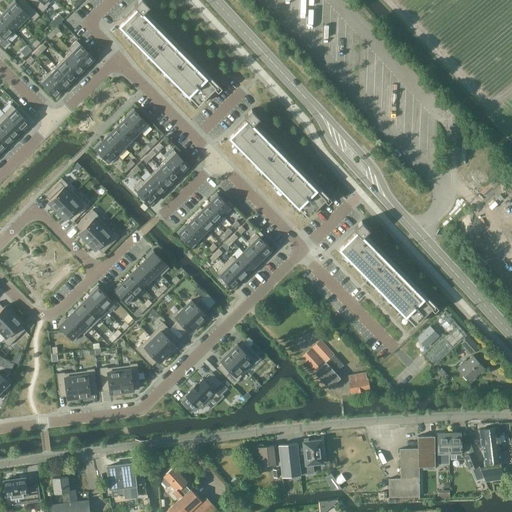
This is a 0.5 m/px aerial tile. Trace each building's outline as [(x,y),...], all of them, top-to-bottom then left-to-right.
[(10,6),(7,9),(22,25),(30,17),(33,21),(39,15),(24,0),(20,0),(17,3),(14,0),(9,5),(10,6)] [(30,0),(42,12),(48,6),(47,5),(52,0),(30,0)] [(150,6),(143,0),(138,0),(134,5),(137,8),(119,25),(198,105),(215,88),(218,91),(222,88),(145,10),(150,6)] [(7,9),(0,16),(0,17),(14,32),(22,25),(7,9)] [(0,44),(5,49),(11,43),(7,40),(14,32),(0,17),(0,44)] [(76,40),(68,48),(86,66),(89,63),(91,64),(95,59),(76,40)] [(70,51),(63,58),(78,73),(86,66),(68,48),(70,51)] [(63,58),(55,66),(71,81),(78,73),(63,58)] [(55,66),(48,73),(63,89),(71,81),(55,66)] [(48,73),(40,81),(45,87),(44,88),(49,94),(51,92),(56,98),(61,93),(60,92),(63,89),(48,73)] [(12,105),(4,113),(21,130),(24,127),(26,128),(30,123),(25,118),(26,117),(21,111),(20,113),(12,105)] [(129,114),(126,117),(141,133),(149,125),(132,108),(128,113),(129,114)] [(259,117),(251,109),(244,116),(247,119),(229,136),(308,216),(325,200),(328,203),(332,199),(255,121),(259,117)] [(4,113),(0,117),(0,124),(13,138),(21,130),(4,113)] [(126,117),(118,125),(133,140),(141,133),(126,117)] [(0,124),(0,139),(6,145),(13,138),(0,124)] [(118,125),(110,133),(126,148),(133,140),(118,125)] [(110,133),(103,140),(118,156),(126,148),(110,133)] [(98,142),(93,147),(95,148),(99,152),(97,153),(103,159),(104,157),(110,163),(118,156),(103,140),(99,143),(98,142)] [(160,143),(154,149),(157,152),(163,146),(160,143)] [(174,151),(166,158),(181,173),(184,170),(185,171),(190,166),(174,151)] [(166,158),(159,166),(173,180),(181,173),(166,158)] [(159,166),(151,174),(165,188),(173,180),(159,166)] [(165,188),(151,174),(144,181),(142,179),(142,180),(157,196),(165,188)] [(62,178),(45,195),(50,200),(48,202),(52,206),(51,207),(56,212),(75,193),(67,185),(68,184),(62,178)] [(142,180),(134,187),(151,205),(155,200),(154,199),(157,196),(142,180)] [(75,193),(56,212),(60,216),(61,215),(65,219),(67,217),(72,222),(89,205),(83,200),(83,201),(75,193)] [(213,199),(209,202),(224,217),(232,209),(216,193),(211,198),(213,199)] [(209,202),(202,210),(216,224),(224,217),(209,202)] [(92,209),(76,226),(81,231),(79,233),(82,237),(81,238),(86,242),(105,223),(97,215),(98,215),(92,209)] [(202,210),(194,217),(208,232),(216,224),(202,210)] [(194,217),(186,225),(200,239),(208,232),(194,217)] [(354,228),(357,231),(339,248),(415,324),(431,308),(434,311),(438,307),(365,233),(369,229),(361,220),(354,228)] [(105,223),(86,242),(91,247),(92,246),(95,250),(97,248),(102,253),(119,236),(114,231),(113,231),(105,223)] [(182,227),(177,232),(182,237),(181,238),(186,243),(187,242),(193,247),(200,239),(186,225),(183,228),(182,227)] [(247,241),(263,257),(267,254),(268,255),(273,250),(268,245),(269,244),(264,239),(262,240),(255,233),(247,241)] [(247,241),(250,245),(243,252),(256,264),(263,257),(247,241)] [(169,268),(152,250),(147,255),(148,256),(145,259),(161,275),(169,268)] [(236,259),(232,256),(248,272),(256,264),(243,252),(236,259)] [(224,264),(240,280),(248,272),(232,256),(224,264)] [(145,259),(138,267),(150,280),(157,272),(161,276),(161,275),(145,259)] [(237,283),(240,280),(224,264),(216,271),(234,289),(238,284),(237,283)] [(138,267),(130,274),(142,287),(150,280),(138,267)] [(130,274),(122,282),(136,296),(137,296),(135,294),(142,287),(130,274)] [(118,284),(113,289),(128,304),(136,296),(122,282),(119,285),(118,284)] [(93,291),(90,295),(107,312),(107,311),(105,310),(113,302),(97,286),(92,290),(93,291)] [(90,295),(82,302),(99,319),(107,312),(90,295)] [(195,303),(191,300),(183,308),(199,324),(204,320),(203,319),(207,315),(205,313),(210,308),(200,298),(195,303)] [(82,302),(74,310),(91,327),(99,319),(82,302)] [(3,307),(0,304),(0,327),(14,313),(10,308),(9,309),(5,305),(3,307)] [(173,325),(183,335),(188,330),(190,332),(194,328),(194,329),(199,324),(183,308),(175,316),(178,320),(173,325)] [(74,310),(67,317),(84,334),(91,327),(74,310)] [(446,311),(413,341),(434,364),(467,334),(446,311)] [(19,318),(14,313),(0,327),(0,331),(6,337),(2,340),(8,346),(25,329),(20,324),(22,322),(18,318),(19,318)] [(84,334),(67,317),(64,321),(62,319),(58,324),(74,341),(82,333),(83,335),(84,334)] [(172,349),(176,346),(174,344),(179,339),(162,322),(157,327),(158,327),(150,336),(168,355),(173,350),(172,349)] [(163,359),(164,359),(168,355),(150,336),(141,344),(141,343),(135,348),(152,365),(157,360),(159,362),(163,359)] [(460,343),(471,354),(479,347),(468,336),(460,343)] [(334,372),(342,364),(320,339),(312,347),(325,361),(323,363),(310,348),(302,356),(316,371),(315,372),(329,387),(339,377),(334,372)] [(255,363),(261,358),(244,341),(239,346),(237,344),(233,348),(233,347),(228,351),(247,371),(255,363)] [(239,378),(247,371),(228,351),(223,356),(224,357),(220,361),(222,363),(217,368),(234,384),(239,379),(239,378)] [(458,368),(470,381),(484,368),(472,355),(458,368)] [(137,363),(129,364),(129,365),(118,366),(122,393),(128,392),(128,391),(133,390),(133,387),(140,386),(137,363)] [(99,368),(102,391),(109,390),(110,393),(115,393),(115,394),(122,393),(118,366),(107,368),(107,367),(99,368)] [(94,368),(86,369),(86,370),(75,372),(79,398),(85,397),(90,396),(90,393),(97,392),(94,368)] [(56,373),(59,397),(67,396),(67,399),(72,398),(72,399),(79,398),(75,372),(64,373),(64,372),(56,373)] [(202,409),(215,395),(217,397),(227,388),(211,372),(204,379),(203,378),(198,383),(197,382),(190,389),(191,390),(186,395),(187,396),(181,402),(191,412),(198,405),(202,409)] [(348,380),(351,392),(369,388),(367,376),(366,376),(366,372),(348,375),(349,380),(348,380)] [(0,391),(9,383),(0,373),(0,391)] [(483,477),(485,480),(503,478),(500,462),(501,462),(499,442),(500,442),(499,427),(479,429),(481,444),(483,444),(485,463),(486,463),(487,468),(480,469),(481,470),(483,477)] [(448,432),(437,433),(437,449),(437,455),(438,455),(438,463),(449,463),(449,459),(448,432)] [(460,432),(448,432),(449,459),(456,459),(456,453),(460,453),(460,448),(460,432)] [(419,466),(434,465),(434,435),(418,436),(418,448),(400,448),(400,477),(388,478),(389,497),(419,496),(419,466)] [(306,463),(299,464),(300,474),(313,473),(312,463),(322,462),(322,459),(324,459),(323,452),(321,453),(320,440),(304,442),(306,463)] [(471,452),(467,441),(463,443),(465,455),(464,455),(469,468),(478,464),(473,451),(471,452)] [(300,474),(299,464),(297,442),(279,444),(282,476),(300,474)] [(256,446),(258,465),(278,463),(276,444),(256,446)] [(133,467),(132,463),(107,466),(110,487),(124,485),(125,497),(137,496),(135,485),(141,484),(139,466),(133,467)] [(165,477),(162,479),(162,482),(166,486),(169,487),(172,484),(176,489),(173,492),(178,499),(168,509),(168,510),(165,511),(211,511),(217,507),(206,496),(201,500),(190,488),(189,489),(184,483),(186,481),(174,466),(164,475),(165,477)] [(51,505),(52,511),(89,511),(88,500),(76,501),(75,489),(69,490),(67,476),(52,477),(54,492),(62,491),(63,503),(51,505)] [(25,477),(4,480),(6,495),(11,495),(11,498),(22,496),(23,503),(40,500),(38,485),(27,487),(25,477)]
